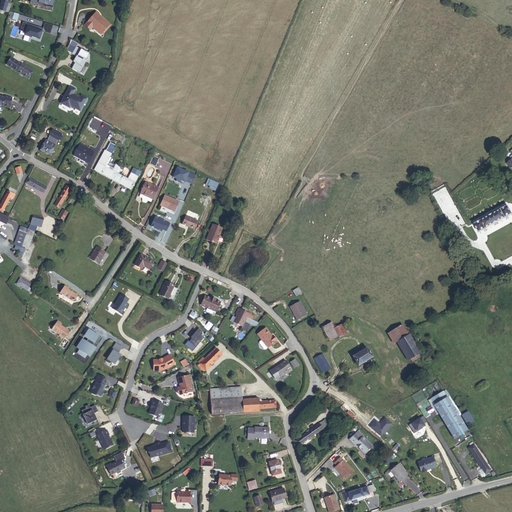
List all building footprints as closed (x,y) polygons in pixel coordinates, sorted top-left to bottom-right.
[(33,0),(32,6),(40,7),(40,6),(46,7),(46,3),(51,4),(50,8),(55,9),(56,0),(33,0)] [(12,15),(13,11),(7,9),(8,6),(4,4),(3,7),(2,9),(3,10),(2,14),(12,17),(12,15)] [(113,28),(99,15),(90,24),(88,27),(92,31),(95,28),(105,37),(113,28)] [(104,38),(105,37),(95,28),(92,31),(88,27),(87,28),(92,33),(95,30),(104,38)] [(114,29),(113,28),(105,37),(106,38),(114,29)] [(89,58),(76,50),(72,58),(77,60),(75,63),(76,64),(74,67),(75,67),(72,73),(80,77),(87,64),(86,64),(89,58)] [(13,58),(8,65),(17,71),(27,78),(32,70),(22,64),(13,58)] [(71,99),(72,97),(73,98),(75,94),(69,91),(59,108),(69,113),(70,111),(79,116),(87,103),(81,100),(80,103),(74,100),(73,100),(71,99)] [(0,107),(2,108),(3,105),(9,107),(12,98),(5,96),(5,97),(0,95),(0,107)] [(89,126),(89,127),(97,131),(100,124),(94,121),(92,120),(89,126)] [(51,135),(48,141),(56,146),(60,140),(51,135)] [(105,150),(95,168),(114,178),(119,168),(120,167),(116,164),(115,165),(109,162),(111,158),(110,157),(116,146),(110,143),(106,151),(105,150)] [(42,149),(51,154),(52,151),(44,145),(42,149)] [(94,153),(79,145),(74,155),(88,163),(94,153)] [(47,161),(51,154),(42,149),(41,149),(38,155),(47,161)] [(160,158),(153,155),(149,164),(155,167),(160,158)] [(94,170),(113,180),(113,179),(114,178),(95,168),(94,170)] [(113,179),(131,189),(141,172),(134,168),(128,179),(120,175),(123,170),(119,168),(114,178),(113,179)] [(29,178),(26,183),(44,193),(47,188),(29,178)] [(113,180),(112,181),(130,191),(131,189),(113,179),(113,180)] [(218,184),(208,179),(206,184),(210,186),(209,188),(215,191),(218,184)] [(145,182),(140,194),(141,194),(139,197),(142,198),(142,201),(146,203),(148,201),(151,202),(152,199),(153,200),(159,188),(145,182)] [(68,193),(64,191),(53,207),(57,209),(68,193)] [(375,210),(401,201),(399,193),(372,203),(375,210)] [(1,195),(0,198),(0,212),(5,202),(7,203),(9,198),(1,195)] [(178,202),(165,196),(161,204),(170,208),(169,209),(174,211),(178,202)] [(472,236),(506,220),(501,209),(467,226),(472,236)] [(59,223),(62,218),(58,215),(53,222),(55,223),(56,221),(59,223)] [(182,224),(194,229),(198,221),(186,216),(182,224)] [(210,231),(206,240),(216,244),(223,228),(213,224),(212,228),(210,231)] [(24,234),(22,238),(29,241),(32,235),(35,236),(37,229),(27,226),(24,234)] [(29,241),(22,238),(20,243),(16,255),(22,258),(29,241)] [(13,241),(9,253),(16,255),(20,243),(13,241)] [(105,252),(97,247),(90,259),(98,264),(105,252)] [(153,262),(141,255),(135,265),(142,269),(144,266),(149,269),(153,262)] [(167,264),(162,261),(158,269),(163,272),(167,264)] [(20,278),(16,285),(28,291),(31,284),(20,278)] [(165,282),(159,295),(168,299),(170,294),(174,296),(177,289),(174,287),(174,286),(165,282)] [(301,293),(298,287),(292,291),(296,296),(301,293)] [(14,288),(12,290),(16,293),(16,297),(20,300),(24,295),(14,288)] [(63,294),(59,291),(54,298),(67,308),(71,303),(62,296),(63,294)] [(121,294),(112,308),(121,314),(123,310),(124,308),(125,308),(128,304),(126,303),(129,299),(121,294)] [(210,298),(205,296),(201,305),(207,308),(206,312),(214,316),(216,312),(220,303),(215,300),(210,298)] [(290,307),(297,320),(307,315),(300,301),(290,307)] [(246,332),(250,325),(244,322),(247,317),(252,319),(253,316),(239,309),(236,314),(237,315),(234,322),(242,326),(241,329),(246,332)] [(256,327),(259,323),(252,319),(247,317),(244,322),(250,325),(256,327)] [(64,340),(70,332),(58,321),(51,329),(64,340)] [(330,341),(339,336),(335,328),(332,322),(322,327),(330,341)] [(344,323),(335,328),(339,336),(339,337),(349,332),(344,323)] [(391,332),(397,342),(409,335),(403,324),(391,332)] [(210,332),(215,335),(219,329),(214,326),(210,332)] [(203,332),(199,328),(196,331),(197,332),(191,339),(189,342),(196,347),(204,338),(200,334),(203,332)] [(265,328),(257,334),(262,340),(260,342),(259,343),(264,349),(265,349),(268,347),(268,348),(277,340),(273,335),(272,336),(265,328)] [(56,347),(60,341),(53,335),(54,333),(51,329),(44,337),(56,347)] [(99,336),(89,329),(84,336),(88,339),(86,342),(82,339),(78,346),(81,348),(80,350),(77,353),(85,358),(87,354),(90,357),(96,348),(93,346),(92,346),(99,336)] [(409,335),(397,342),(408,360),(410,359),(418,354),(420,352),(409,334),(409,335)] [(102,338),(99,336),(92,346),(93,346),(95,344),(97,346),(102,338)] [(117,343),(116,343),(110,352),(111,353),(113,350),(118,353),(120,350),(115,347),(117,343)] [(222,354),(216,348),(204,359),(200,364),(198,366),(204,372),(211,365),(213,363),(222,354)] [(367,348),(353,356),(358,366),(373,357),(367,348)] [(118,353),(113,350),(111,353),(107,359),(115,364),(118,360),(120,361),(123,356),(118,353)] [(314,359),(322,373),(331,368),(323,354),(314,359)] [(418,354),(410,359),(412,362),(420,357),(418,354)] [(158,360),(153,360),(153,371),(160,371),(167,369),(175,364),(169,355),(163,359),(158,360)] [(290,362),(295,368),(299,366),(295,359),(290,362)] [(286,361),(270,371),(275,379),(287,372),(288,371),(288,372),(292,370),(286,361)] [(476,381),(483,376),(478,367),(471,371),(476,381)] [(107,379),(98,375),(95,381),(96,382),(90,393),(95,395),(97,394),(100,396),(101,396),(104,390),(106,387),(103,385),(107,379)] [(177,392),(180,395),(193,391),(189,375),(178,378),(181,387),(178,388),(177,392)] [(486,382),(483,376),(476,381),(479,386),(486,382)] [(244,412),(260,411),(259,408),(276,407),(275,401),(262,402),(262,400),(261,399),(260,399),(242,400),(242,394),(242,395),(241,387),(209,389),(211,414),(244,412)] [(454,437),(468,429),(449,396),(447,397),(444,391),(433,398),(436,402),(435,403),(454,437)] [(149,414),(159,417),(163,404),(153,401),(150,408),(151,408),(149,414)] [(466,403),(461,406),(469,422),(474,419),(466,403)] [(94,424),(98,422),(95,416),(92,410),(91,410),(90,408),(88,405),(85,407),(86,408),(82,411),(84,414),(83,415),(88,425),(93,422),(94,424)] [(95,405),(90,408),(91,410),(92,410),(95,416),(99,414),(95,405)] [(195,416),(182,416),(182,432),(194,433),(195,416)] [(377,438),(381,434),(366,419),(361,423),(377,438)] [(297,445),(322,426),(318,422),(293,440),(297,445)] [(262,435),(259,426),(244,431),(244,432),(247,440),(262,435)] [(106,430),(97,435),(104,449),(113,445),(108,435),(109,435),(106,430)] [(237,434),(240,442),(241,444),(248,442),(247,440),(244,432),(237,434)] [(358,435),(351,442),(357,448),(358,447),(359,448),(365,455),(374,446),(365,437),(363,440),(358,435)] [(172,452),(168,441),(147,447),(151,458),(172,452)] [(476,454),(480,452),(476,444),(472,447),(476,454)] [(493,471),(481,451),(480,452),(476,454),(488,474),(493,471)] [(419,459),(415,461),(419,471),(424,469),(434,465),(430,455),(422,458),(419,459)] [(106,465),(111,475),(125,468),(121,460),(111,464),(111,463),(106,465)] [(281,473),(278,460),(269,462),(272,476),(281,473)] [(337,470),(335,472),(346,484),(354,477),(341,462),(335,467),(337,470)] [(396,464),(388,472),(397,481),(405,473),(396,464)] [(231,475),(231,476),(219,475),(218,484),(231,486),(231,481),(237,482),(237,475),(231,475)] [(247,483),(249,490),(257,487),(255,480),(247,483)] [(342,492),(344,500),(361,495),(360,493),(364,491),(363,486),(342,492)] [(177,502),(190,502),(190,492),(185,492),(185,489),(182,489),(181,490),(181,492),(173,492),(172,493),(172,501),(173,501),(177,501),(177,502)] [(283,489),(270,493),(275,511),(282,509),(283,508),(284,507),(284,506),(282,499),(286,498),(283,489)] [(330,494),(320,498),(325,511),(328,511),(336,509),(330,494)]
